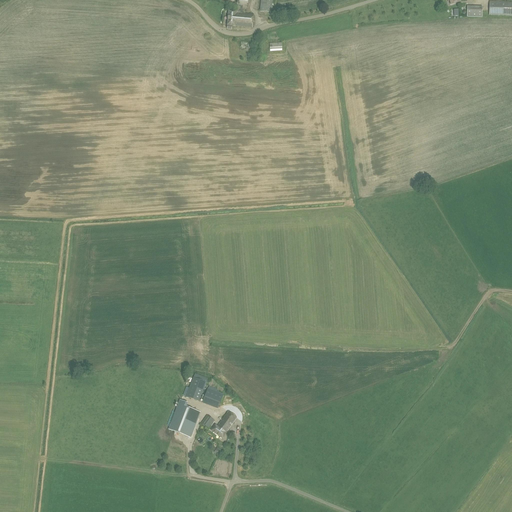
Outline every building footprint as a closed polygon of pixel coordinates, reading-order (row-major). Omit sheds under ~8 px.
[(238,0),(237,11),(229,11),(227,26),(228,26),(227,29),(232,30),(232,26),(235,27),(235,26),(253,28),(254,15),(243,13),(243,7),(249,8),(250,0),(238,0)] [(273,0),(261,0),(260,12),(272,13),(273,0)] [(511,15),(511,2),(490,1),(490,15),(511,15)] [(483,7),(467,6),(467,17),(482,17),(483,7)] [(207,383),(194,378),(187,397),(200,402),(207,383)] [(218,409),(224,394),(208,389),(203,403),(218,409)] [(180,400),(169,430),(191,438),(201,413),(185,407),(186,402),(180,400)] [(212,431),(223,439),(227,433),(237,418),(229,412),(218,426),(216,425),(212,431)] [(202,423),(210,429),(215,421),(207,416),(202,423)]
